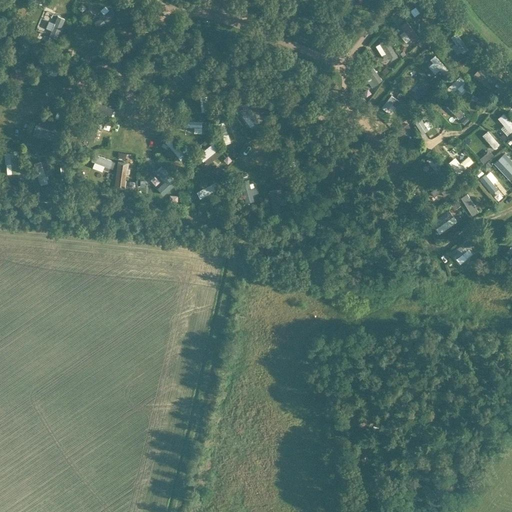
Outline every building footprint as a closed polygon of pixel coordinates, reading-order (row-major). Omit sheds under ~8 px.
[(404,0),(416,15),(426,8),(419,0),(404,0)] [(88,10),(83,14),(87,19),(92,15),(88,10)] [(399,29),(393,33),(401,44),(414,36),(402,18),(395,23),(399,29)] [(451,31),(440,39),(453,56),(463,49),(451,31)] [(376,55),(381,62),(391,55),(379,37),(373,41),(380,52),(376,55)] [(83,51),(89,57),(102,47),(97,40),(83,51)] [(421,60),(431,71),(438,64),(428,53),(421,60)] [(475,55),(470,60),(474,64),(479,59),(475,55)] [(488,88),(495,82),(478,64),(471,70),(488,88)] [(170,70),(180,89),(191,84),(181,65),(170,70)] [(369,68),(359,75),(366,86),(377,79),(369,68)] [(455,88),(461,85),(454,74),(448,78),(455,88)] [(413,100),(427,86),(418,77),(404,91),(413,100)] [(400,93),(397,96),(404,102),(406,98),(400,93)] [(231,106),(244,128),(256,121),(244,99),(231,106)] [(440,106),(450,120),(457,115),(447,101),(440,106)] [(496,113),(490,118),(498,126),(494,130),(499,136),(509,127),(496,113)] [(225,139),(234,135),(226,117),(215,122),(218,130),(220,129),(225,139)] [(187,128),(187,133),(196,133),(195,119),(177,120),(177,129),(187,128)] [(416,136),(425,133),(422,121),(413,123),(416,136)] [(48,141),(52,130),(30,123),(26,134),(48,141)] [(165,137),(158,143),(174,160),(180,154),(165,137)] [(197,162),(204,156),(207,161),(215,155),(207,143),(191,154),(197,162)] [(4,149),(6,162),(0,163),(1,173),(13,172),(11,149),(4,149)] [(490,150),(480,159),(484,164),(494,155),(490,150)] [(418,160),(428,171),(433,166),(424,156),(418,160)] [(192,160),(187,164),(190,168),(195,164),(192,160)] [(88,161),(87,169),(98,170),(99,163),(88,161)] [(150,164),(142,164),(143,186),(154,185),(154,177),(150,177),(150,164)] [(126,166),(118,165),(115,185),(123,187),(124,174),(128,175),(129,170),(125,170),(126,166)] [(486,192),(494,184),(480,170),(472,179),(486,192)] [(82,172),(75,175),(78,181),(85,178),(82,172)] [(219,187),(216,180),(196,191),(200,198),(204,195),(206,199),(212,196),(210,192),(219,187)] [(243,180),(235,181),(238,198),(245,196),(243,180)] [(270,191),(269,191),(273,210),(279,208),(277,197),(281,197),(280,191),(276,192),(276,189),(270,191)] [(457,201),(451,205),(454,210),(461,206),(457,201)] [(443,210),(424,222),(432,234),(451,222),(443,210)] [(460,239),(443,250),(452,264),(469,254),(460,239)] [(354,432),(367,423),(369,423),(358,404),(343,413),(354,432)]
